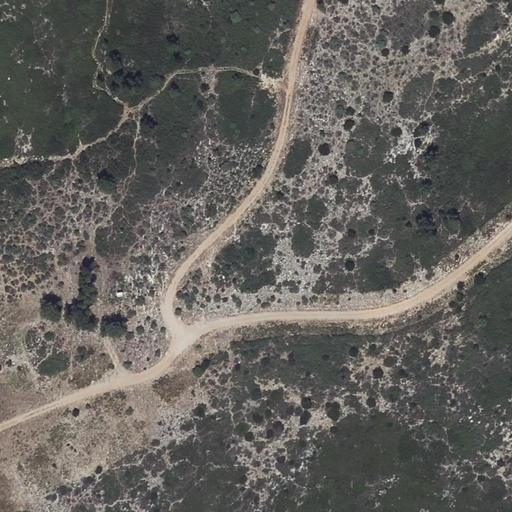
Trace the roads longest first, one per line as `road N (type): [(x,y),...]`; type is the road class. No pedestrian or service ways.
road 1 (track): [(511,219),(411,300),(202,318),(132,381),(0,430)]
road 2 (track): [(312,0),(268,174),(169,289),(180,336)]
